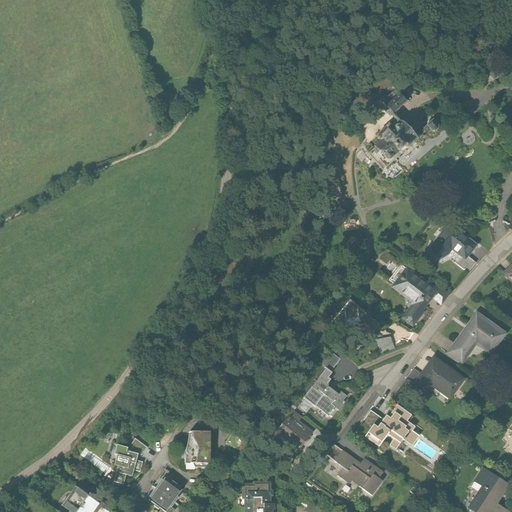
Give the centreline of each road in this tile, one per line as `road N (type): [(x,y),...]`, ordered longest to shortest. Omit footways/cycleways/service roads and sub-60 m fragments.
road 1 (unclassified): [(239,0),(229,28),(233,130),(203,243),(162,330),(90,421),(0,494)]
road 2 (residential): [(511,241),(380,388)]
